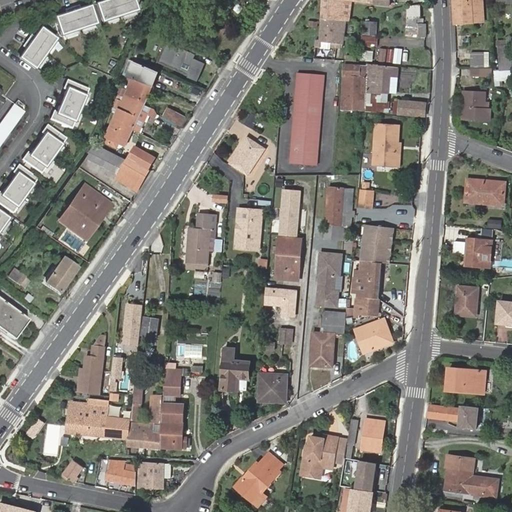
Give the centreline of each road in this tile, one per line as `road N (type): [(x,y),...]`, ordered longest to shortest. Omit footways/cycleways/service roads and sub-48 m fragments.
road 1 (secondary): [(0,426),(291,0)]
road 2 (residential): [(420,345),(402,363),(233,446),(177,511)]
road 3 (tertiary): [(420,345),(439,141)]
road 4 (residential): [(166,511),(0,475)]
road 5 (tertiary): [(398,511),(420,345)]
road 6 (residential): [(0,53),(39,91),(39,113),(0,169)]
road 7 (tertiary): [(439,141),(440,0)]
